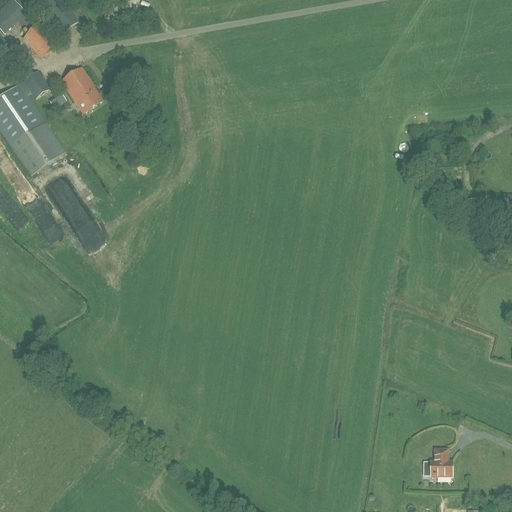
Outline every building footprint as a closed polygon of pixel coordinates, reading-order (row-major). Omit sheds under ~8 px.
[(0,30),(4,35),(27,15),(14,0),(12,0),(0,11),(0,30)] [(65,34),(80,23),(62,0),(50,0),(44,5),(65,34)] [(103,0),(112,10),(122,0),(103,0)] [(42,59),(58,45),(40,25),(24,39),(42,59)] [(84,115),(104,102),(99,95),(101,94),(96,86),(94,87),(82,69),(62,83),(84,115)] [(66,152),(49,128),(27,96),(32,93),(37,100),(50,90),(38,73),(24,82),(19,85),(0,98),(0,129),(11,146),(32,176),(66,152)] [(55,110),(67,102),(60,92),(48,100),(55,110)] [(61,120),(70,114),(65,107),(57,113),(61,120)] [(13,161),(4,166),(40,229),(49,223),(13,161)] [(478,200),(462,207),(466,217),(471,215),(476,227),(487,222),(478,200)] [(493,204),(493,212),(508,212),(508,204),(493,204)] [(453,463),(448,463),(448,451),(435,451),(435,463),(431,463),(431,478),(453,478),(453,463)]
